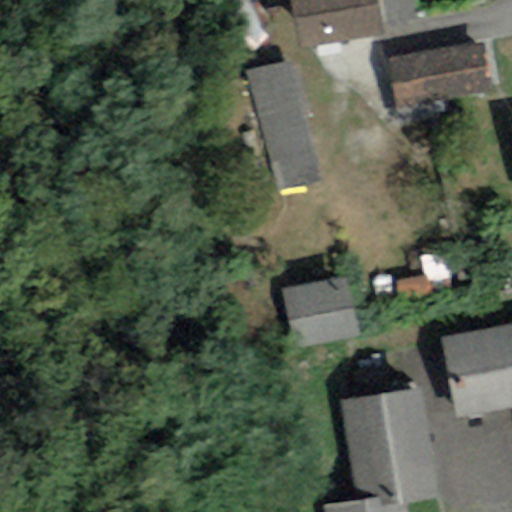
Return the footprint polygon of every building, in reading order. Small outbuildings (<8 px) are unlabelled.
[(377,0),(292,0),(299,40),(382,27),(377,0)] [(485,39),(389,55),(398,106),(494,89),(485,39)] [(325,182),(292,60),(234,76),(268,198),(325,182)] [(348,276),(279,293),(292,350),(362,333),(348,276)] [(511,329),(447,340),(458,408),(511,399),(511,329)] [(419,382),(339,396),(356,494),(324,500),(325,511),(410,511),(408,498),(439,493),(419,382)]
